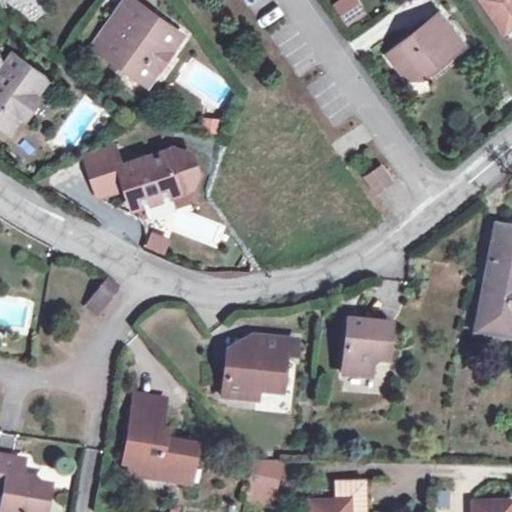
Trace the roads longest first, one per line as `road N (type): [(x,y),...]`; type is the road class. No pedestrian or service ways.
road 1 (residential): [(442,203),(381,250),(314,280),(262,290),(147,272),(0,190)]
road 2 (residential): [(442,203),(410,170),(294,0)]
road 3 (unknown): [(106,346),(73,511)]
